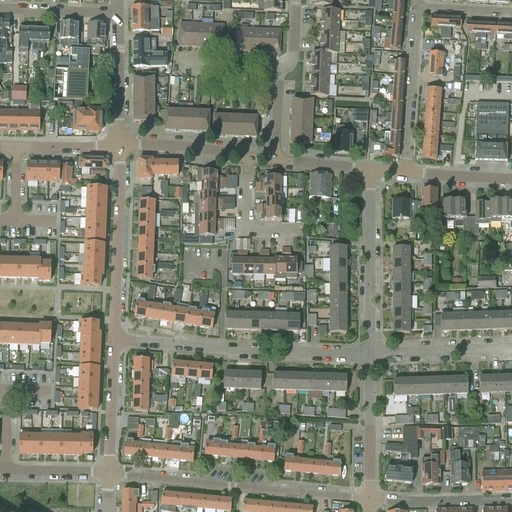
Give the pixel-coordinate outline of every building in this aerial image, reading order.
[(264,1),(263,11),(263,12),(281,12),(282,1),(264,1)] [(404,8),(388,6),(388,10),(388,11),(391,11),(393,11),(392,20),(392,21),(402,22),(403,12),(404,8)] [(132,20),(158,19),(158,7),(132,8),(132,20)] [(321,21),(339,22),(339,11),(321,10),(321,21)] [(445,40),(446,18),(431,17),(431,27),(441,28),(440,40),(445,40)] [(461,19),(446,18),(445,40),(450,41),(450,28),(460,29),(461,19)] [(158,19),(132,20),(132,32),(159,32),(159,27),(163,27),(163,19),(158,19)] [(9,22),(2,21),(2,30),(0,30),(0,57),(6,58),(6,64),(12,64),(11,50),(6,50),(6,34),(8,34),(9,22)] [(339,22),(321,21),(320,32),(338,33),(339,22)] [(402,22),(392,21),(391,31),(386,30),(385,35),(401,37),(402,22)] [(69,50),(70,24),(61,23),(60,46),(63,50),(69,51),(69,50)] [(479,51),(481,24),(466,23),(466,33),(476,34),(475,39),(475,44),(473,44),(473,50),(479,51)] [(70,24),(69,50),(89,51),(89,47),(87,47),(77,47),(78,24),(70,24)] [(87,24),(87,47),(89,47),(95,47),(96,25),(87,24)] [(190,48),(191,24),(180,24),(179,47),(190,48)] [(202,25),(191,24),(190,48),(201,48),(202,25)] [(495,25),(481,24),(479,51),(486,51),(486,45),(485,45),(485,40),(485,34),(495,35),(495,25)] [(96,25),(95,47),(104,48),(105,25),(96,25)] [(202,25),(201,48),(212,48),(212,25),(202,25)] [(212,25),(212,48),(223,49),(224,26),(212,25)] [(495,25),(495,35),(505,35),(504,41),(509,41),(510,26),(495,25)] [(29,43),(29,28),(18,28),(18,43),(21,43),(21,54),(28,54),(29,43)] [(39,28),(29,28),(29,43),(32,43),(32,51),(39,51),(39,28)] [(39,28),(39,51),(44,52),(45,44),(50,44),(50,29),(39,28)] [(247,53),(248,29),(237,29),(236,52),(247,53)] [(259,30),(248,29),(247,53),(258,53),(259,30)] [(269,30),(259,30),(258,53),(268,54),(269,30)] [(281,31),(269,30),(268,54),(280,54),(281,31)] [(320,32),(320,43),(338,44),(338,33),(320,32)] [(401,37),(385,35),(385,40),(390,40),(389,50),(399,51),(401,37)] [(132,41),(132,55),(154,55),(154,41),(152,41),(132,41)] [(320,43),(320,53),(320,54),(329,54),(337,55),(338,44),(320,43)] [(68,71),(54,70),(53,101),(58,101),(81,102),(87,102),(89,51),(69,50),(69,51),(69,59),(68,71)] [(429,52),(428,65),(442,66),(443,53),(429,52)] [(320,54),(320,53),(312,53),(311,64),(329,65),(329,54),(320,54)] [(166,55),(154,55),(132,55),(132,68),(166,67),(166,65),(171,65),(172,58),(166,58),(166,55)] [(54,58),(54,69),(54,70),(68,71),(69,59),(55,58),(55,59),(54,58)] [(394,75),(404,76),(405,62),(389,61),(389,66),(394,66),(394,75)] [(329,65),(311,64),(311,75),(329,76),(329,65)] [(442,66),(428,65),(427,78),(441,79),(444,79),(445,72),(442,72),(442,66)] [(459,73),(453,73),(453,77),(449,77),(449,84),(462,85),(462,78),(459,78),(459,73)] [(311,75),(310,86),(328,87),(329,76),(311,75)] [(404,76),(394,75),(393,85),(388,85),(387,89),(403,90),(404,76)] [(134,87),(134,92),(133,93),(133,100),(154,100),(154,93),(159,93),(159,86),(154,86),(154,78),(133,78),(133,86),(134,87)] [(328,87),(310,86),(310,97),(328,98),(328,87)] [(403,90),(387,89),(387,95),(392,95),(392,103),(402,104),(403,90)] [(426,101),(440,102),(444,103),(444,99),(440,99),(441,91),(427,90),(426,101)] [(154,108),(154,100),(133,100),(133,107),(135,109),(135,113),(133,115),(133,122),(140,122),(144,122),(147,122),(151,122),(154,122),(154,114),(158,114),(158,107),(154,108)] [(291,115),(291,122),(312,123),(312,115),(316,115),(317,109),(313,109),(313,101),(292,100),(292,107),(293,109),(293,111),(293,113),(291,115)] [(81,102),(58,101),(58,109),(71,110),(71,111),(74,111),(74,118),(68,118),(68,120),(61,119),(61,120),(61,121),(101,121),(101,112),(99,110),(88,110),(88,111),(80,111),(81,102)] [(440,102),(426,101),(425,113),(439,114),(440,102)] [(402,104),(392,103),(391,114),(386,114),(386,117),(401,118),(402,104)] [(506,163),(506,162),(508,105),(476,104),(475,162),(506,163)] [(187,111),(180,111),(180,107),(173,107),(173,111),(165,111),(165,131),(172,132),(173,130),(178,131),(179,132),(186,132),(187,111)] [(195,108),(194,112),(187,111),(186,132),(193,133),(195,131),(197,131),(200,132),(201,133),(208,133),(209,112),(201,112),(201,108),(195,108)] [(0,130),(8,131),(8,112),(0,111),(0,130)] [(367,123),(368,111),(354,111),(353,122),(367,123)] [(8,131),(18,131),(18,112),(8,112),(8,131)] [(18,131),(28,131),(28,112),(18,112),(18,131)] [(39,112),(28,112),(28,131),(39,132),(39,112)] [(234,138),(235,117),(228,117),(228,113),(221,112),(221,116),(213,116),(212,137),(220,137),(221,136),(223,136),(226,136),(227,137),(234,138)] [(242,117),(235,117),(234,138),(241,138),(243,137),(247,137),(249,138),(256,139),(257,118),(249,117),(249,113),(242,113),(242,117)] [(425,113),(424,125),(438,126),(439,114),(425,113)] [(401,118),(386,117),(385,124),(391,124),(390,132),(400,132),(401,118)] [(61,121),(61,120),(56,120),(56,130),(61,130),(61,129),(66,129),(66,130),(88,131),(88,132),(99,132),(101,131),(101,121),(61,121)] [(312,123),(291,122),(291,129),(292,130),(292,135),(290,136),(290,144),(311,145),(311,137),(316,137),(316,130),(312,130),(312,123)] [(424,125),(423,136),(437,137),(438,126),(424,125)] [(400,132),(390,132),(390,141),(384,141),(384,146),(399,147),(400,132)] [(335,133),(334,154),(351,155),(352,134),(335,133)] [(423,136),(423,148),(436,149),(437,137),(423,136)] [(399,147),(384,146),(380,145),(379,152),(384,152),(383,157),(398,158),(399,147)] [(436,149),(423,148),(422,160),(436,161),(436,149)] [(80,169),(107,169),(108,159),(75,159),(74,168),(72,168),(71,177),(80,177),(80,169)] [(138,160),(138,162),(138,180),(151,180),(151,176),(152,162),(152,160),(138,160)] [(165,162),(152,162),(151,176),(164,177),(165,162)] [(178,163),(165,162),(164,177),(178,177),(178,163)] [(27,163),(27,182),(38,182),(38,163),(27,163)] [(38,182),(48,182),(48,163),(38,163),(38,182)] [(58,182),(59,163),(48,163),(48,182),(58,182)] [(71,183),(71,165),(62,165),(62,187),(65,187),(70,187),(70,183),(71,183)] [(201,183),(226,183),(226,179),(221,179),(219,177),(217,177),(217,172),(203,172),(203,169),(196,169),(196,183),(201,183)] [(316,198),(330,199),(331,175),(310,174),(308,198),(309,198),(308,201),(316,202),(316,198)] [(261,188),(280,188),(280,177),(258,177),(258,184),(261,184),(261,188)] [(226,183),(201,183),(201,193),(199,193),(199,194),(216,194),(216,189),(221,189),(221,188),(226,188),(226,183)] [(87,188),(87,199),(106,200),(106,189),(87,188)] [(151,198),(151,189),(140,188),(140,198),(151,198)] [(280,188),(261,188),(261,193),(265,193),(265,199),(282,199),(280,199),(280,188)] [(428,211),(436,211),(436,190),(422,190),(421,212),(415,212),(415,228),(422,228),(422,214),(428,214),(428,211)] [(216,194),(199,194),(193,194),(192,203),(194,204),(224,205),(224,199),(215,199),(215,194),(216,194)] [(86,209),(105,210),(106,200),(87,199),(86,209)] [(282,199),(265,199),(265,200),(266,200),(266,210),(282,210),(282,199)] [(154,201),(140,201),(140,214),(154,215),(154,209),(157,209),(157,202),(154,202),(154,201)] [(392,219),(409,219),(409,234),(415,234),(415,228),(415,212),(409,212),(409,202),(392,201),(392,219)] [(442,201),(442,216),(438,216),(437,237),(445,237),(445,219),(454,219),(454,201),(442,201)] [(454,201),(454,219),(454,227),(462,227),(462,231),(470,231),(470,218),(465,218),(465,201),(454,201)] [(501,223),(501,201),(489,201),(489,203),(490,221),(490,223),(501,223)] [(511,201),(501,201),(501,223),(509,223),(510,229),(511,229),(511,201)] [(475,203),(475,218),(470,218),(470,231),(478,231),(478,221),(490,221),(489,203),(475,203)] [(224,205),(194,204),(193,215),(214,216),(215,211),(224,211),(224,205)] [(86,219),(105,220),(105,210),(86,209),(86,219)] [(262,210),(256,210),(256,214),(260,214),(260,221),(281,221),(282,210),(262,210)] [(301,223),(302,223),(303,211),(295,211),(294,223),(295,223),(296,223),(301,224),(301,223)] [(154,215),(140,214),(139,227),(153,228),(153,222),(156,223),(157,215),(154,215)] [(214,216),(193,215),(193,226),(199,226),(224,227),(224,222),(223,222),(223,220),(214,220),(214,216)] [(86,230),(105,230),(105,220),(86,219),(86,230)] [(339,237),(339,225),(326,225),(325,237),(339,237)] [(224,227),(199,226),(199,237),(214,238),(214,232),(217,232),(218,231),(224,231),(224,227)] [(139,227),(139,240),(153,241),(153,228),(139,227)] [(85,240),(104,241),(105,230),(86,230),(85,240)] [(153,241),(139,240),(138,253),(152,254),(153,241)] [(85,245),(84,255),(104,256),(104,245),(85,245)] [(329,260),(346,260),(346,248),(329,248),(329,260)] [(392,261),(409,261),(409,248),(392,248),(392,261)] [(275,259),(274,276),(274,280),(285,280),(286,249),(281,249),(281,259),(275,259)] [(290,249),(286,249),(285,280),(296,280),(296,275),(300,275),(301,273),(302,265),(301,263),(297,263),(297,259),(292,259),(292,256),(291,256),(290,254),(290,249)] [(242,256),(242,250),(238,250),(238,253),(237,254),(230,254),(230,261),(231,260),(231,276),(242,276),(242,256)] [(253,261),(253,276),(253,281),(264,281),(264,276),(264,257),(264,251),(259,251),(259,257),(258,258),(258,261),(253,261)] [(138,253),(138,267),(152,267),(152,254),(138,253)] [(84,265),(103,266),(104,256),(84,255),(84,265)] [(243,256),(242,256),(242,276),(253,276),(253,261),(243,260),(243,256)] [(264,257),(264,276),(274,276),(275,259),(274,259),(274,261),(264,261),(264,257)] [(0,259),(0,278),(9,279),(9,260),(0,259)] [(9,260),(9,279),(19,279),(19,260),(9,260)] [(19,260),(19,279),(29,279),(29,260),(19,260)] [(39,282),(39,260),(29,260),(29,279),(39,280),(39,282)] [(40,261),(39,260),(39,282),(50,282),(50,263),(40,263),(40,261)] [(346,260),(329,260),(329,272),(346,272),(346,260)] [(409,261),(392,261),(392,273),(409,273),(409,261)] [(81,275),(81,276),(103,276),(103,266),(84,265),(84,275),(81,275)] [(138,267),(137,280),(151,281),(151,275),(154,275),(155,267),(152,267),(138,267)] [(346,272),(329,272),(329,284),(346,284),(346,272)] [(409,273),(392,273),(392,285),(409,285),(409,273)] [(81,286),(100,287),(100,277),(103,277),(103,276),(81,276),(81,286)] [(477,279),(478,289),(495,289),(495,278),(477,279)] [(346,297),(346,284),(329,284),(329,297),(346,297)] [(409,297),(409,285),(392,285),(392,297),(409,297)] [(488,292),(476,292),(477,301),(483,300),(489,300),(488,292)] [(346,297),(329,297),(329,309),(346,309),(346,297)] [(409,297),(392,297),(392,310),(409,310),(409,297)] [(136,303),(134,317),(147,319),(149,305),(143,304),(144,301),(137,300),(136,303)] [(162,307),(160,321),(173,323),(175,309),(170,309),(170,306),(163,304),(162,307)] [(149,305),(147,319),(160,321),(162,307),(149,305)] [(188,312),(175,309),(173,323),(186,326),(188,312)] [(188,312),(186,326),(199,328),(201,314),(196,313),(196,310),(189,309),(188,312)] [(346,321),(346,309),(329,309),(329,321),(346,321)] [(409,310),(392,310),(392,322),(409,322),(409,310)] [(201,314),(199,328),(212,330),(214,316),(209,315),(209,312),(202,311),(201,314)] [(511,313),(501,314),(502,330),(511,329),(511,313)] [(237,330),(238,314),(225,314),(225,330),(237,330)] [(250,314),(238,314),(237,330),(250,331),(250,314)] [(262,315),(250,314),(250,331),(262,331),(262,315)] [(477,314),(465,315),(465,332),(478,331),(477,314)] [(490,331),(489,314),(477,314),(478,331),(490,331)] [(501,314),(489,314),(490,331),(502,330),(501,314)] [(275,315),(262,315),(262,331),(274,332),(275,315)] [(275,315),(274,332),(286,332),(287,316),(275,315)] [(453,332),(453,315),(434,316),(435,328),(441,328),(441,332),(453,332)] [(465,332),(465,315),(453,315),(453,332),(465,332)] [(299,316),(287,316),(286,332),(299,333),(299,316)] [(346,321),(329,321),(329,334),(346,334),(346,321)] [(409,322),(392,322),(392,334),(409,334),(409,322)] [(79,323),(79,333),(100,334),(98,334),(98,323),(79,323)] [(0,344),(8,345),(9,326),(0,325),(0,344)] [(29,346),(39,346),(40,325),(39,325),(39,327),(30,327),(29,346)] [(39,347),(40,344),(50,345),(50,325),(40,325),(39,346),(39,347)] [(8,345),(19,346),(19,327),(9,326),(8,345)] [(19,346),(29,346),(30,327),(19,327),(19,346)] [(81,334),(81,344),(100,344),(100,334),(79,333),(79,334),(81,334)] [(81,344),(80,354),(99,355),(100,344),(81,344)] [(80,364),(99,365),(99,355),(80,354),(80,364)] [(134,359),(134,373),(148,373),(148,360),(134,359)] [(185,378),(186,364),(173,363),(171,377),(185,378)] [(186,364),(185,378),(198,380),(199,365),(186,364)] [(213,367),(199,365),(198,380),(211,381),(213,367)] [(80,368),(79,379),(98,380),(99,369),(80,368)] [(236,390),(236,373),(224,372),(223,389),(236,390)] [(134,373),(134,386),(148,386),(148,373),(134,373)] [(248,373),(236,373),(236,390),(248,390),(248,373)] [(248,373),(248,390),(260,390),(261,374),(248,373)] [(285,391),(285,374),(273,374),(272,391),(285,391)] [(285,374),(285,391),(297,392),(297,375),(285,374)] [(297,375),(297,392),(309,392),(310,375),(297,375)] [(310,375),(309,392),(321,392),(322,376),(310,375)] [(334,376),(322,376),(321,392),(333,393),(334,376)] [(346,377),(334,376),(333,393),(346,393),(346,377)] [(492,394),(491,377),(479,377),(480,394),(492,394)] [(504,393),(504,377),(491,377),(492,394),(504,393)] [(455,395),(455,378),(442,379),(443,395),(455,395)] [(467,378),(455,378),(455,395),(468,395),(467,378)] [(79,379),(79,389),(98,390),(98,380),(79,379)] [(430,379),(418,380),(419,396),(431,396),(430,379)] [(443,395),(442,379),(430,379),(431,396),(443,395)] [(406,397),(406,380),(393,380),(394,397),(406,397)] [(419,396),(418,380),(406,380),(406,397),(419,396)] [(134,386),(133,399),(147,399),(148,386),(134,386)] [(79,389),(78,399),(97,400),(98,390),(79,389)] [(78,399),(78,410),(97,411),(97,400),(78,399)] [(147,399),(133,399),(133,413),(147,413),(147,399)] [(345,411),(332,410),(332,418),(345,419),(345,411)] [(28,416),(23,416),(22,411),(13,412),(13,433),(24,432),(23,423),(29,423),(28,416)] [(176,430),(178,415),(169,414),(168,429),(171,429),(176,430)] [(407,425),(407,416),(394,417),(394,425),(407,425)] [(429,434),(429,428),(416,428),(417,434),(417,438),(423,438),(425,438),(425,442),(429,442),(429,434)] [(429,428),(429,434),(436,434),(437,441),(443,441),(442,429),(429,428)] [(459,448),(460,485),(468,485),(468,460),(462,460),(462,453),(465,453),(465,451),(475,450),(475,428),(459,429),(459,448)] [(451,429),(442,429),(443,441),(451,441),(451,429)] [(71,437),(71,456),(81,456),(82,435),(81,435),(81,437),(71,437)] [(92,454),(92,435),(82,435),(81,456),(82,456),(82,454),(92,454)] [(20,436),(20,455),(30,455),(31,436),(20,436)] [(31,436),(30,455),(40,455),(41,436),(31,436)] [(41,436),(40,455),(51,456),(51,437),(41,436)] [(51,437),(51,456),(61,456),(61,437),(51,437)] [(61,437),(61,456),(71,456),(71,437),(61,437)] [(137,457),(139,444),(133,444),(133,441),(125,440),(125,443),(123,456),(137,457)] [(212,443),(205,443),(204,456),(218,457),(220,441),(212,440),(212,443)] [(220,441),(218,457),(232,458),(233,447),(227,446),(227,443),(220,442),(220,441)] [(233,447),(232,458),(246,460),(247,448),(241,447),(241,441),(233,441),(233,447)] [(166,448),(165,460),(179,461),(180,443),(172,442),(172,443),(167,443),(166,448)] [(180,443),(179,461),(193,463),(194,450),(188,449),(188,446),(180,446),(181,443),(180,443)] [(139,444),(137,457),(151,459),(152,447),(139,445),(139,444)] [(247,448),(246,460),(259,461),(261,448),(260,448),(260,449),(254,449),(255,446),(247,445),(247,448)] [(402,454),(403,446),(385,445),(384,452),(402,454)] [(403,446),(402,454),(410,455),(410,459),(417,459),(417,445),(403,446)] [(152,447),(151,459),(165,460),(166,448),(152,447)] [(275,450),(261,448),(259,461),(273,463),(275,450)] [(450,448),(450,460),(451,485),(460,485),(459,448),(450,448)] [(444,461),(444,452),(434,452),(434,458),(439,458),(439,461),(444,461)] [(297,473),(299,460),(295,460),(295,457),(290,456),(290,459),(285,459),(283,472),(297,473)] [(320,457),(319,463),(312,462),(311,474),(325,476),(326,464),(327,458),(320,457)] [(440,485),(439,461),(439,458),(434,458),(430,459),(430,461),(430,466),(431,485),(440,485)] [(299,460),(297,473),(311,474),(312,462),(299,461),(299,460)] [(431,485),(430,466),(430,461),(421,461),(422,486),(431,485)] [(339,465),(326,464),(325,476),(339,477),(340,464),(339,464),(339,465)] [(398,483),(399,468),(386,467),(385,482),(398,483)] [(413,470),(399,468),(398,483),(411,484),(413,470)] [(505,492),(504,472),(493,473),(493,492),(505,492)] [(493,492),(493,473),(481,473),(481,492),(493,492)] [(122,491),(122,505),(135,505),(135,501),(138,501),(138,496),(136,496),(136,491),(122,491)] [(174,511),(175,507),(176,495),(162,494),(160,511),(161,511),(174,511)] [(176,495),(175,507),(189,508),(190,496),(176,495)] [(190,496),(189,508),(202,510),(204,498),(190,496)] [(204,498),(202,510),(216,511),(217,499),(204,498)] [(230,511),(231,500),(217,499),(216,511),(225,511),(230,511)] [(256,511),(257,503),(243,502),(242,511),(256,511)] [(270,511),(271,504),(257,503),(256,511),(270,511)]
